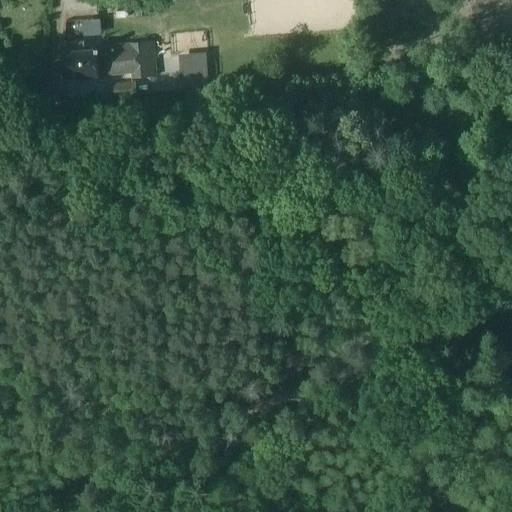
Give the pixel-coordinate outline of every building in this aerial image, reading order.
[(84,41),(66,42),(66,51),(85,50),(84,41)] [(149,43),(98,49),(98,52),(97,53),(98,74),(133,71),(133,78),(156,75),(153,44),(149,44),(149,43)] [(66,51),(63,52),(64,78),(98,75),(98,74),(97,53),(98,52),(98,49),(85,50),(66,51)] [(205,58),(181,60),(182,74),(206,72),(205,58)] [(135,83),(114,84),(115,95),(136,94),(135,83)]
